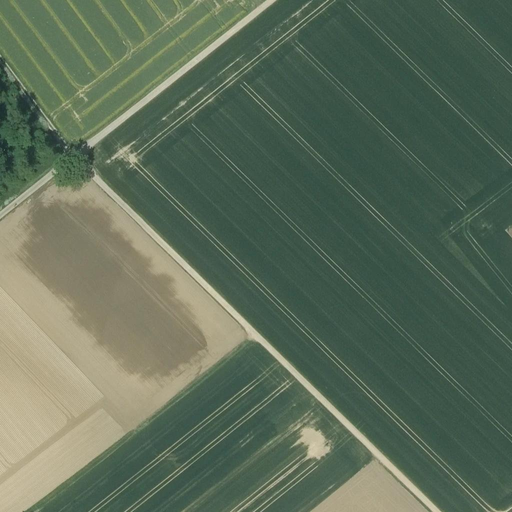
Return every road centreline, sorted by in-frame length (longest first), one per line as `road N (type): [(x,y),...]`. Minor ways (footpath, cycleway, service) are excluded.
road 1 (track): [(436,511),(74,161),(0,62)]
road 2 (unclassified): [(277,0),(0,220)]
road 3 (track): [(31,511),(253,334)]
